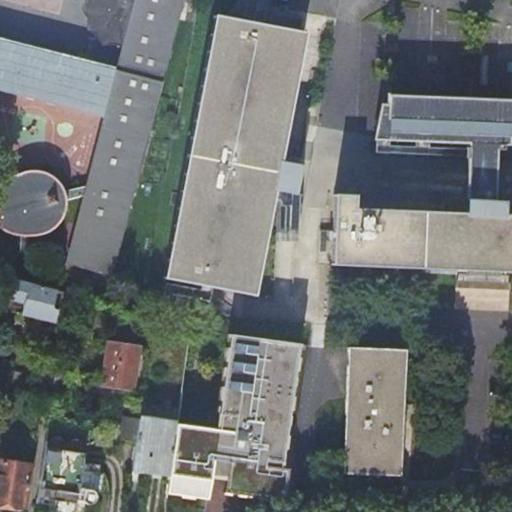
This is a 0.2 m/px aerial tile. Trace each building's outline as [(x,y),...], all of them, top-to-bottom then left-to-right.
[(70,265),(95,271),(114,277),(157,109),(184,0),(89,0),(89,5),(89,11),(89,17),(91,23),(94,29),(98,34),(103,38),(108,42),(114,44),(120,45),(125,46),(119,72),(0,41),(0,90),(1,90),(107,116),(91,183),(70,190),(67,185),(63,180),(59,176),(53,173),(48,171),(42,170),(36,170),(29,171),(16,180),(13,183),(5,191),(2,195),(0,198),(0,219),(0,220),(2,224),(5,227),(9,230),(14,232),(26,236),(40,237),(49,236),(56,233),(60,231),(64,227),(67,222),(70,217),(71,214),(72,211),(73,206),(72,198),(88,193),(70,265)] [(217,17),(166,279),(256,297),(276,190),(290,121),(304,50),(307,34),(217,17)] [(511,105),(380,102),(381,110),(374,110),(370,145),(467,145),(498,145),(511,145),(511,105)] [(498,145),(467,145),(467,201),(496,202),(498,145)] [(357,197),(335,196),(332,267),(511,273),(511,216),(504,217),(504,214),(505,214),(506,202),(496,202),(467,201),(467,215),(356,211),(357,197)] [(58,292),(39,287),(12,280),(9,300),(53,312),(58,292)] [(218,431),(178,426),(171,475),(169,495),(210,501),(214,472),(228,474),(225,494),(286,502),(290,470),(284,469),(300,345),(231,336),(218,431)] [(109,345),(103,387),(119,389),(134,391),(140,349),(109,345)] [(350,349),(344,475),(372,476),(400,478),(406,352),(350,349)] [(7,361),(2,381),(1,387),(12,389),(18,363),(14,362),(16,357),(12,356),(10,362),(7,361)] [(141,420),(137,444),(133,470),(152,472),(171,475),(178,426),(141,420)] [(47,441),(37,503),(54,505),(55,501),(66,503),(78,504),(78,501),(85,502),(85,503),(87,504),(88,504),(89,504),(90,505),(92,504),(93,504),(94,503),(95,503),(96,502),(97,501),(98,500),(98,498),(98,497),(98,496),(97,494),(97,493),(97,492),(101,465),(84,462),(87,447),(82,447),(69,445),(65,444),(51,442),(47,441)] [(0,460),(0,504),(7,506),(26,509),(33,467),(0,460)]
